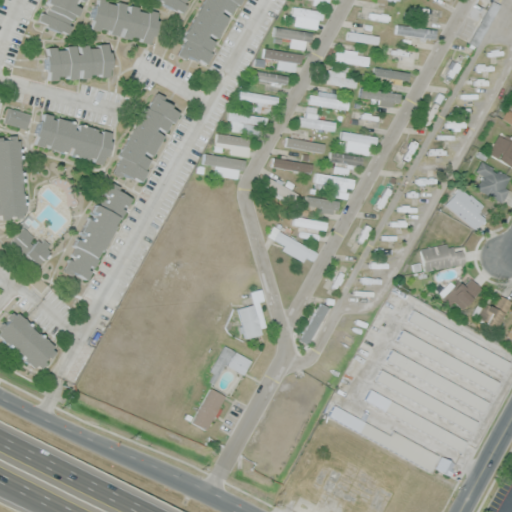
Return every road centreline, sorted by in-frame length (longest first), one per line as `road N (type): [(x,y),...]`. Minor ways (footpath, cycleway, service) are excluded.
road 1 (residential): [(209,493),(287,354),(246,186),(348,0)]
road 2 (residential): [(40,415),(267,0)]
road 3 (residential): [(282,331),(468,0)]
road 4 (residential): [(19,0),(0,47),(7,280),(85,332)]
road 5 (secondary): [(247,511),(0,394)]
road 6 (residential): [(0,82),(120,109),(145,66),(212,100)]
road 7 (motorway): [(143,511),(0,436)]
